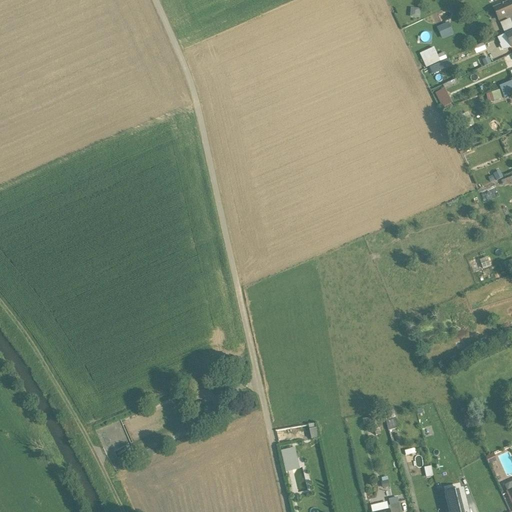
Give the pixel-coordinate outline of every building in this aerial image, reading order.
[(511,2),(494,10),(498,20),(511,14),(511,2)] [(442,39),(453,34),(449,25),(438,29),(442,39)] [(426,67),(439,61),(433,49),(420,54),(426,67)] [(430,68),(433,75),(451,66),(448,60),(430,68)] [(441,105),(449,101),(445,92),(436,96),(441,105)] [(460,107),(463,114),(483,106),(480,98),(460,107)] [(462,121),(465,129),(472,126),(470,119),(462,121)] [(490,173),(494,184),(503,180),(499,169),(490,173)] [(511,178),(502,182),(504,187),(511,183),(511,178)] [(388,421),(391,429),(398,426),(395,418),(388,421)] [(316,430),(310,431),(312,439),(318,438),(316,430)] [(159,449),(150,453),(153,459),(161,455),(159,449)] [(294,450),(281,453),(286,474),(299,470),(294,450)] [(466,511),(462,491),(446,495),(449,511),(466,511)]
